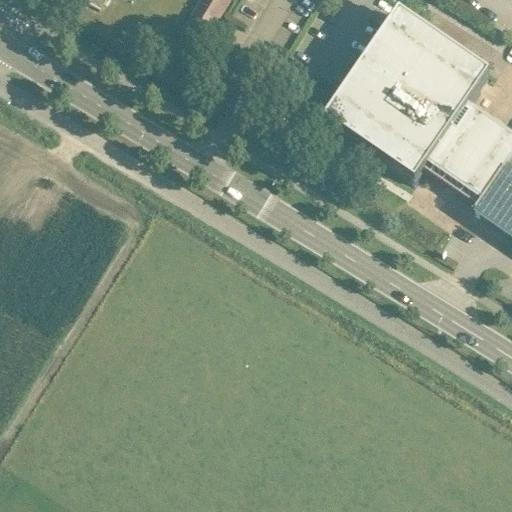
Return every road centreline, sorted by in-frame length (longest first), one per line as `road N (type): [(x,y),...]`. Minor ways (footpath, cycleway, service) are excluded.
road 1 (tertiary): [(511,361),(0,46)]
road 2 (unclassified): [(511,404),(0,91)]
